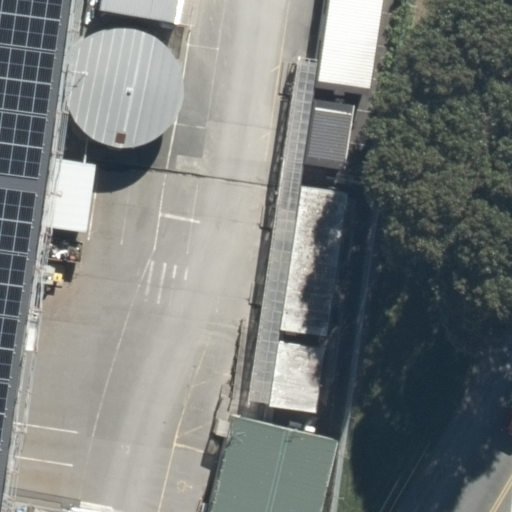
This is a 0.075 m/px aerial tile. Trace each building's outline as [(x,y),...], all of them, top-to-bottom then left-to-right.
[(0,0),(0,437),(57,0),(0,0)] [(62,47),(58,56),(54,67),(53,78),(54,88),(56,98),(60,108),(66,116),(74,124),(82,130),(91,135),(101,138),(112,139),(122,138),(132,136),(142,132),(150,126),(158,119),(164,110),(169,101),(172,91),(173,81),(172,70),(170,60),(166,50),(160,42),(153,34),(145,28),(135,23),(125,20),(115,19),(105,19),(95,22),(85,26),(76,31),(69,38),(62,47)] [(295,172),(268,326),(318,335),(345,181),(295,172)] [(312,414),(326,336),(318,335),(268,326),(261,325),(247,402),(312,414)] [(318,511),(336,441),(228,416),(205,511),(318,511)]
